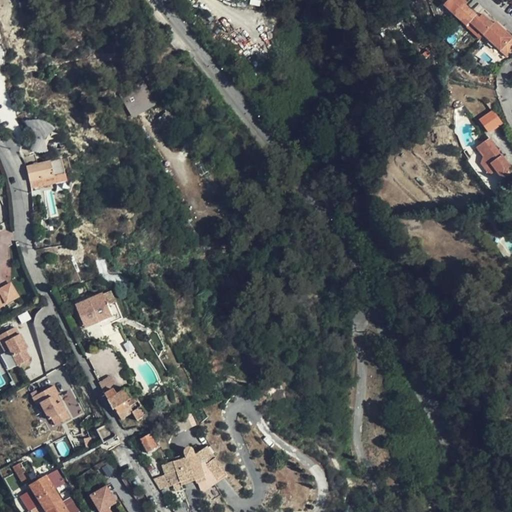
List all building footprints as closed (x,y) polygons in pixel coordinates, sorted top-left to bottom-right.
[(446,0),(444,3),(460,19),(471,7),(463,0),(446,0)] [(482,34),(483,34),(493,23),(481,13),(479,15),(471,7),(460,19),(466,25),(470,21),(482,34)] [(493,23),(483,34),(501,51),(511,38),(511,36),(506,31),(504,34),(493,23)] [(511,38),(501,51),(508,58),(511,53),(511,38)] [(145,80),(121,92),(132,117),(157,105),(145,80)] [(487,134),(499,124),(490,112),(478,121),(487,134)] [(45,152),(47,151),(46,144),(47,138),(51,134),(55,128),(44,120),(36,120),(25,120),(28,126),(32,132),(34,138),(33,144),(29,151),(38,151),(45,152)] [(470,146),(480,160),(485,166),(487,164),(492,172),(496,176),(508,168),(484,136),(470,146)] [(25,155),(27,166),(41,163),(39,152),(25,155)] [(27,166),(30,180),(44,177),(45,185),(67,180),(63,157),(41,163),(27,166)] [(485,166),(480,160),(475,164),(485,177),(492,172),(487,164),(485,166)] [(44,177),(30,180),(32,187),(45,185),(44,177)] [(484,215),(488,222),(498,217),(494,210),(484,215)] [(0,304),(18,295),(10,282),(0,287),(0,304)] [(111,306),(118,303),(114,291),(92,300),(90,295),(75,300),(84,322),(98,317),(100,321),(115,315),(111,306)] [(125,318),(118,303),(111,306),(115,315),(100,321),(103,328),(125,318)] [(22,323),(31,318),(28,311),(19,316),(22,323)] [(86,327),(100,321),(98,317),(84,322),(86,327)] [(11,329),(0,335),(0,345),(2,345),(5,351),(14,367),(26,361),(21,352),(24,351),(16,336),(15,336),(11,329)] [(112,376),(99,382),(106,395),(114,390),(118,388),(112,376)] [(57,424),(71,417),(58,393),(59,392),(55,385),(34,396),(38,403),(42,402),(51,418),(53,417),(57,424)] [(106,395),(113,410),(116,409),(121,419),(143,408),(137,395),(131,398),(127,390),(117,395),(114,390),(106,395)] [(192,418),(182,422),(186,433),(197,428),(192,418)] [(182,422),(168,428),(173,439),(186,433),(182,422)] [(150,436),(141,440),(148,454),(157,450),(150,436)] [(171,463),(162,466),(166,480),(169,479),(171,486),(173,486),(178,484),(180,484),(180,486),(194,481),(195,484),(205,481),(207,487),(209,488),(214,487),(213,483),(219,481),(213,461),(212,461),(209,451),(195,456),(194,453),(193,451),(192,451),(192,450),(191,449),(190,449),(189,449),(188,449),(187,449),(186,450),(186,451),(185,452),(185,454),(186,455),(187,459),(174,463),(173,463),(171,463)] [(22,487),(29,482),(19,463),(11,468),(22,487)] [(72,498),(60,505),(52,490),(65,483),(58,470),(44,477),(32,484),(29,486),(28,486),(31,491),(19,498),(26,511),(38,505),(42,511),(77,511),(80,511),(72,498)] [(118,502),(108,485),(91,494),(101,511),(118,502)]
